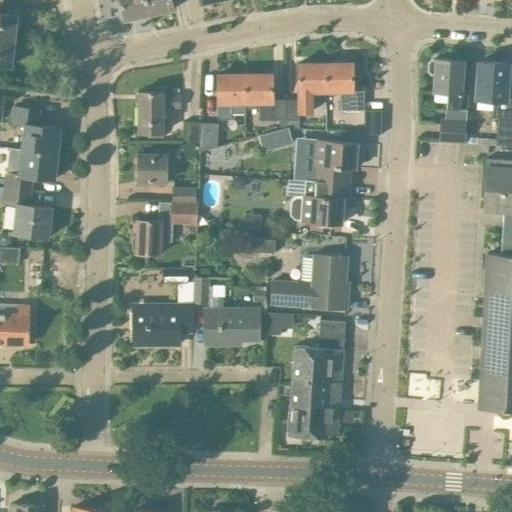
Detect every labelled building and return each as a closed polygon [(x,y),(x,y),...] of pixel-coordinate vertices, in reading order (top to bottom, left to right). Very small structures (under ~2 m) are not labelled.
[(0,0),(0,40),(14,42),(17,16),(1,14),(3,0),(0,0)] [(121,0),(125,19),(150,14),(146,0),(121,0)] [(172,0),(146,0),(150,14),(174,9),(172,0)] [(0,66),(12,68),(14,42),(0,40),(0,66)] [(464,61),(437,59),(436,60),(432,60),(429,63),(429,71),(431,74),(435,74),(434,91),(449,92),(448,110),(460,111),(464,61)] [(479,62),(477,98),(494,99),(493,116),(498,117),(511,117),(511,89),(507,89),(508,64),(479,62)] [(300,99),(287,99),(288,120),(299,119),(299,111),(312,111),(312,92),(326,92),(326,63),(299,64),(299,92),(300,92),(300,99)] [(354,91),(353,63),(326,63),(326,92),(341,92),(341,111),(365,110),(365,90),(357,91),(354,91)] [(219,75),(219,104),(219,119),(231,118),(231,113),(246,113),(246,109),(246,108),(246,74),(219,75)] [(274,99),(273,74),(246,74),(246,109),(260,109),(261,120),(288,120),(287,99),(274,99)] [(139,92),(138,131),(164,132),(164,124),(164,106),(181,107),(182,96),(168,96),(168,92),(165,92),(140,92),(139,92)] [(58,155),(61,129),(37,127),(39,111),(14,108),(13,124),(25,125),(22,150),(58,155)] [(381,135),(382,110),(365,110),(364,134),(381,135)] [(466,143),(467,119),(441,117),(439,142),(466,143)] [(511,117),(498,117),(496,144),(511,145),(511,129),(511,117)] [(299,128),(299,119),(288,120),(286,120),(286,127),(299,128)] [(184,121),(183,140),(200,142),(202,122),(184,121)] [(200,142),(200,150),(217,146),(219,124),(202,122),(200,142)] [(288,128),(260,136),(264,149),(292,142),(288,128)] [(356,169),(358,143),(318,140),(315,180),(306,180),(350,183),(351,168),(356,169)] [(138,152),(137,180),(138,180),(166,181),(166,160),(180,160),(181,148),(151,148),(151,152),(138,152)] [(1,173),(0,182),(0,188),(30,192),(32,178),(32,176),(55,178),(58,155),(22,150),(20,175),(1,173)] [(511,211),(511,159),(487,158),(486,167),(483,210),(504,211),(511,211)] [(349,200),(350,183),(306,180),(305,195),(296,195),(291,198),(290,213),(299,221),(319,222),(319,226),(331,227),(332,223),(342,223),(344,200),(349,200)] [(173,186),(172,200),(196,200),(196,186),(173,186)] [(0,188),(0,201),(4,202),(4,204),(19,205),(15,233),(49,236),(52,208),(28,205),(30,192),(0,188)] [(159,201),(158,221),(138,220),(137,238),(134,238),(133,250),(137,250),(137,254),(161,255),(161,240),(172,241),(172,222),(197,223),(198,202),(197,202),(173,201),(171,201),(171,202),(159,201)] [(511,211),(504,211),(501,254),(487,253),(478,408),(511,410),(511,211)] [(254,238),(253,251),(274,252),(275,239),(254,238)] [(0,261),(20,263),(21,247),(0,246),(0,261)] [(344,294),(347,256),(315,254),(313,283),(273,281),(272,304),(346,309),(347,295),(344,294)] [(164,267),(164,281),(174,281),(189,281),(189,267),(174,267),(164,267)] [(194,303),(209,303),(208,278),(194,278),(194,282),(194,303)] [(255,289),(255,300),(265,300),(265,289),(255,289)] [(206,310),(206,344),(234,344),(234,340),(260,340),(260,310),(260,306),(223,306),(223,295),(208,295),(209,303),(209,306),(206,306),(206,310)] [(0,304),(0,343),(28,344),(29,305),(0,304)] [(134,344),(179,344),(179,331),(192,331),(192,305),(178,305),(178,311),(134,311),(134,344)] [(293,333),(293,311),(266,310),(266,332),(293,333)] [(320,319),(318,346),(343,348),(345,321),(320,319)] [(341,382),(343,348),(318,346),(295,345),(293,383),(305,384),(304,396),(308,396),(307,406),(329,407),(328,409),(339,409),(341,382)] [(339,421),(339,409),(328,409),(329,407),(307,406),(308,396),(304,396),(305,384),(293,383),(290,434),(328,437),(328,429),(338,430),(339,421)]
